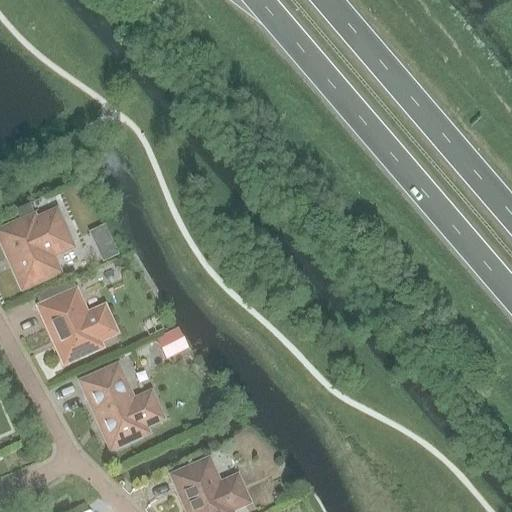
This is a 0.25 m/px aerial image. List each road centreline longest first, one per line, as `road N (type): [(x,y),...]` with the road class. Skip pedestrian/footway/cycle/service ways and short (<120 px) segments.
road 1 (trunk): [(258,0),(511,294)]
road 2 (trunk): [(511,215),(327,0)]
road 3 (residential): [(71,460),(0,325)]
